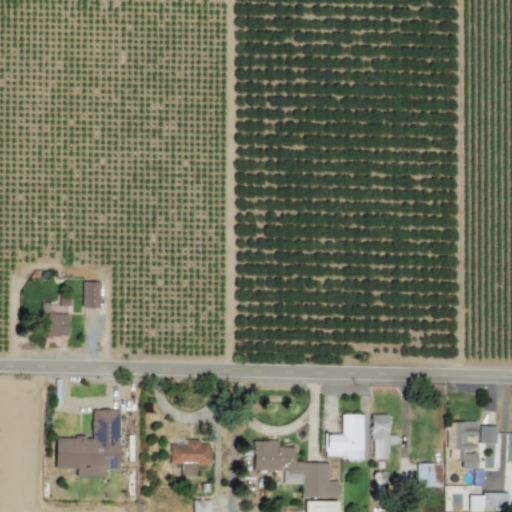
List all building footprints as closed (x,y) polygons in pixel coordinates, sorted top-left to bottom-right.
[(97,308),(97,282),(80,282),(80,308),(97,308)] [(65,314),(43,315),(43,336),(65,336),(65,314)] [(52,468),(74,468),(74,477),(102,477),(103,469),(116,469),(117,410),(90,409),(89,438),(53,437),(52,468)] [(360,458),(360,414),(339,415),(339,433),(322,434),(323,459),(360,458)] [(369,459),(385,458),(385,444),(395,444),(395,435),(386,435),(386,414),(369,415),(369,459)] [(474,422),(451,422),(451,450),(458,450),(458,469),(475,468),(475,452),(467,452),(467,436),(474,436),(474,422)] [(494,426),(477,425),(477,443),(494,443),(494,426)] [(194,476),(194,464),(208,464),(208,444),(197,444),(197,439),(182,439),(182,445),(168,445),(168,463),(179,464),(179,476),(194,476)] [(335,498),(335,481),(326,481),(326,463),(291,462),(292,447),(275,447),(276,441),(251,441),(251,469),(281,469),(281,484),(299,484),(299,497),(335,498)] [(439,463),(414,464),(414,487),(440,486),(439,463)] [(466,511),(468,511),(506,511),(505,492),(480,493),(480,495),(466,496),(466,511)] [(207,511),(207,500),(191,500),(190,511),(207,511)] [(335,511),(335,502),(303,501),(302,511),(335,511)]
